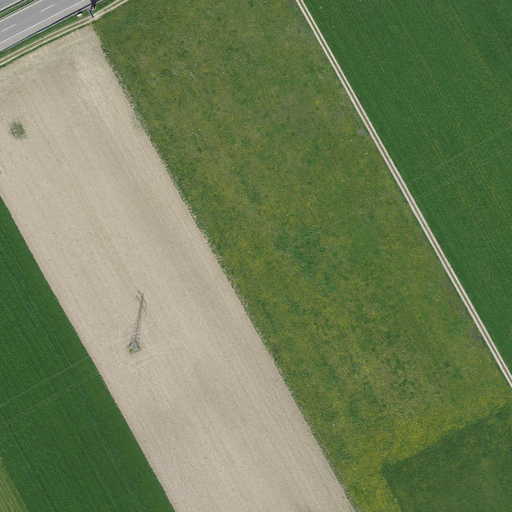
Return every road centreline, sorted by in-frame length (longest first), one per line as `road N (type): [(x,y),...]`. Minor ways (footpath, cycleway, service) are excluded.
road 1 (track): [(299,0),(511,381)]
road 2 (track): [(0,62),(123,0)]
